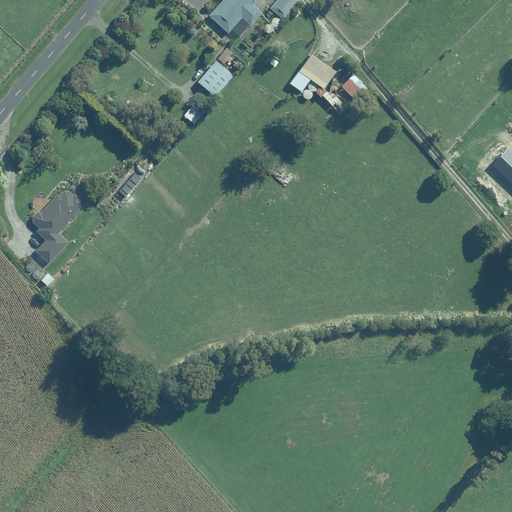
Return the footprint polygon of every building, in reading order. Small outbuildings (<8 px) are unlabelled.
[(224,0),(209,16),(227,34),(243,18),(253,28),(264,16),(260,12),(269,3),(266,0),(224,0)] [(300,0),(277,0),(270,8),(284,20),(301,1),(300,0)] [(227,47),(218,59),(229,67),(235,59),(231,57),(234,53),(227,47)] [(313,53),(290,83),(301,92),(312,79),(324,89),(337,73),(313,53)] [(215,61),(198,82),(217,97),(234,76),(215,61)] [(355,73),(342,86),(351,95),(364,83),(355,73)] [(322,97),(323,96),(341,114),(348,106),(331,89),(327,93),(321,87),(316,92),(322,97)] [(195,103),(185,115),(184,116),(195,125),(206,112),(195,103)] [(266,167),(272,173),(285,187),(295,177),(275,157),(266,167)] [(48,262),(49,261),(68,243),(59,233),(89,204),(78,192),(74,196),(67,189),(61,194),(60,193),(40,212),(39,211),(30,219),(40,229),(37,231),(46,241),(37,251),(48,262)]
